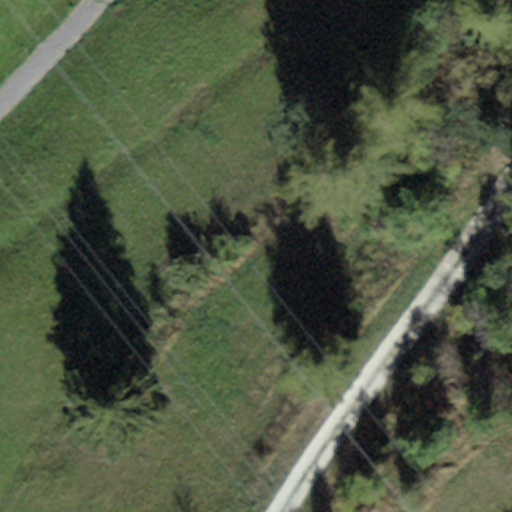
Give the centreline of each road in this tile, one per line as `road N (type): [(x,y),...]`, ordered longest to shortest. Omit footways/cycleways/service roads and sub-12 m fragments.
road 1 (track): [(283,511),(511,173)]
road 2 (unclassified): [(0,103),(99,0)]
